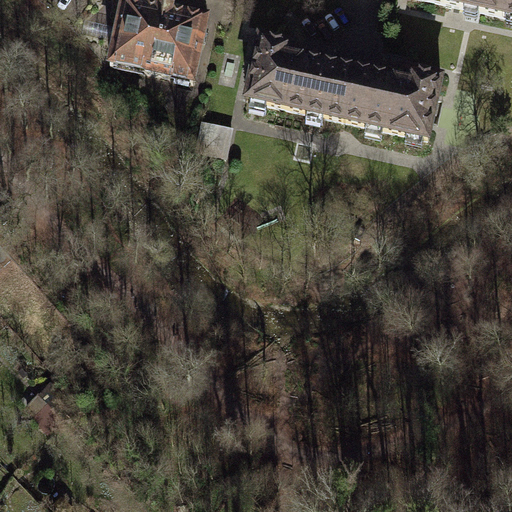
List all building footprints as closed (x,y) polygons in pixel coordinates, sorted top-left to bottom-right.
[(411,0),(503,19),(507,0),(411,0)] [(511,0),(507,0),(503,19),(511,21),(511,0)] [(206,22),(123,4),(109,67),(193,85),(206,22)] [(293,48),(260,41),(246,103),(344,124),(355,72),(291,58),(293,48)] [(407,83),(355,72),(344,124),(428,142),(441,80),(409,73),(407,83)]
